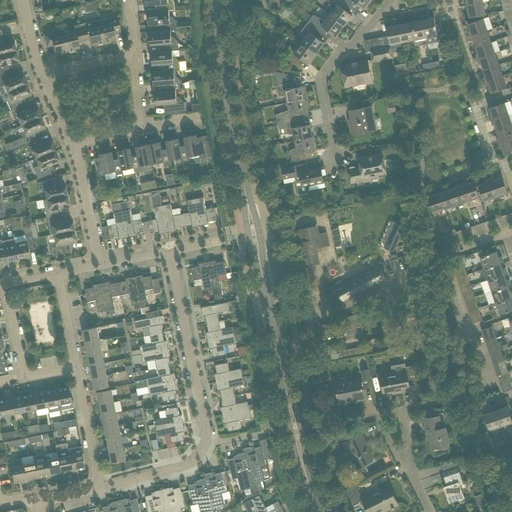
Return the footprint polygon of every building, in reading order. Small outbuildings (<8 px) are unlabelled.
[(146,0),(147,5),(159,4),(159,11),(159,12),(169,11),(175,11),(174,1),(172,0),(146,0)] [(347,11),(351,7),(342,0),(332,0),(329,4),(334,10),(329,15),(344,26),(352,15),(347,11)] [(371,0),(342,0),(351,7),(354,2),(364,9),(371,0)] [(485,14),(483,2),(465,6),(466,10),(468,10),(469,17),(485,14)] [(511,9),(511,5),(511,3),(502,5),(503,11),(511,9)] [(302,9),(299,13),(307,19),(310,15),(302,9)] [(511,15),(511,9),(503,11),(505,18),(511,15)] [(169,17),(169,11),(159,12),(159,11),(147,12),(148,25),(160,24),(161,31),(161,32),(170,31),(177,31),(176,21),(171,17),(169,17)] [(344,26),(329,15),(325,21),(313,15),(307,23),(322,34),(326,29),(336,37),(344,26)] [(120,32),(117,19),(116,16),(98,20),(104,44),(112,42),(111,40),(115,39),(114,34),(120,32)] [(426,16),(421,17),(425,38),(426,44),(439,42),(437,35),(434,18),(427,19),(426,16)] [(425,38),(421,17),(416,18),(417,21),(410,22),(413,40),(415,46),(426,44),(425,38)] [(483,19),(477,21),(467,24),(470,31),(467,32),(469,37),(487,31),(483,19)] [(98,20),(80,24),(81,28),(84,41),(90,40),(91,45),(95,44),(96,46),(104,44),(98,20)] [(413,40),(410,22),(403,24),(403,20),(398,21),(402,42),(413,40)] [(402,42),(398,21),(393,22),(393,26),(386,27),(388,36),(390,48),(391,52),(397,51),(396,47),(403,46),(402,42)] [(319,39),(322,34),(307,23),(301,31),(305,37),(301,42),(315,53),(324,43),(319,39)] [(84,41),(81,28),(70,31),(71,34),(63,36),(67,53),(75,51),(75,49),(79,48),(78,43),(84,41)] [(13,39),(5,41),(2,42),(0,36),(2,36),(1,29),(0,29),(0,54),(16,51),(15,49),(16,48),(15,44),(14,43),(13,39)] [(67,53),(63,36),(56,37),(55,31),(43,34),(46,47),(53,45),(55,54),(59,53),(60,55),(67,53)] [(171,37),(170,31),(161,32),(161,31),(149,32),(150,45),(162,44),(163,51),(163,52),(172,51),(178,50),(178,41),(173,37),(171,37)] [(490,42),(487,31),(469,37),(470,41),(473,40),(475,47),(490,42)] [(390,48),(388,36),(382,37),(384,49),(390,48)] [(384,49),(382,37),(376,38),(379,50),(384,49)] [(379,50),(376,38),(370,39),(373,51),(379,50)] [(373,51),(370,39),(364,41),(367,52),(371,52),(373,51)] [(307,64),(315,53),(301,42),(297,48),(290,46),(284,54),(298,66),(302,60),(307,64)] [(494,53),(490,42),(475,47),(477,54),(475,55),(477,59),(494,53)] [(384,49),(379,50),(373,51),(371,52),(373,61),(392,57),(391,52),(390,48),(384,49)] [(18,62),(17,58),(18,57),(17,53),(16,52),(16,51),(0,54),(0,73),(9,71),(7,65),(18,62)] [(172,57),(172,51),(163,52),(163,51),(151,52),(152,65),(164,64),(164,71),(174,71),(175,71),(180,70),(179,61),(174,57),(172,57)] [(498,65),(494,53),(477,59),(478,64),(481,63),(483,70),(498,65)] [(372,82),(368,61),(349,64),(342,73),(345,87),(372,82)] [(502,76),(498,65),(483,70),(485,77),(483,78),(484,82),(502,76)] [(26,84),(25,83),(25,82),(24,77),(23,77),(21,73),(10,78),(9,71),(0,73),(0,86),(0,87),(0,94),(0,95),(26,84)] [(155,72),(152,72),(153,85),(161,84),(165,84),(166,91),(175,91),(182,90),(181,81),(176,77),(175,71),(174,71),(164,71),(156,72),(155,72)] [(506,88),(503,78),(502,76),(484,82),(486,87),(488,86),(491,93),(506,88)] [(295,81),(277,84),(279,96),(287,96),(288,103),(305,99),(302,86),(301,86),(296,87),(295,81)] [(20,100),(30,95),(29,91),(29,90),(27,86),(26,86),(26,84),(0,95),(3,102),(6,101),(10,110),(22,105),(20,100)] [(176,97),(175,91),(166,91),(154,92),(155,105),(167,104),(168,114),(168,115),(186,113),(185,102),(183,103),(183,101),(178,97),(176,97)] [(308,113),(305,99),(288,103),(289,110),(282,113),(284,123),(303,120),(302,114),(308,113)] [(489,117),(490,121),(508,115),(504,103),(489,109),(491,116),(489,117)] [(38,111),(37,110),(35,106),(25,111),(22,105),(10,110),(15,120),(18,119),(21,126),(40,117),(39,116),(40,115),(38,111)] [(372,107),(359,109),(349,111),(352,124),(350,124),(352,135),(376,130),(372,107)] [(511,113),(508,115),(490,121),(492,126),(494,125),(496,132),(511,126),(511,113)] [(34,133),(45,128),(43,125),(43,124),(42,119),(41,119),(40,117),(21,126),(16,128),(19,134),(20,134),(25,144),(37,138),(34,133)] [(304,126),(303,120),(284,123),(287,135),(294,134),(295,141),(313,137),(310,124),(304,126)] [(511,126),(496,132),(499,139),(496,139),(498,144),(511,138),(511,126)] [(203,137),(197,138),(196,135),(184,137),(184,140),(185,140),(188,157),(199,155),(200,158),(207,157),(203,137)] [(315,151),(313,137),(295,141),(297,148),(290,151),(292,162),(317,157),(317,156),(310,157),(309,152),(315,151)] [(52,144),(51,143),(50,140),(39,144),(37,138),(25,144),(29,154),(32,152),(35,159),(54,151),(54,149),(54,148),(52,144)] [(185,140),(184,140),(179,141),(178,138),(166,141),(166,144),(167,144),(170,161),(181,158),(182,162),(189,161),(188,157),(185,140)] [(511,151),(511,138),(498,144),(499,148),(502,147),(504,155),(511,151)] [(167,144),(166,144),(161,145),(160,142),(148,145),(152,164),(163,162),(164,166),(171,164),(170,161),(167,144)] [(10,143),(3,146),(6,152),(12,149),(10,143)] [(152,164),(148,145),(135,147),(136,150),(131,151),(130,151),(134,168),(133,168),(136,182),(143,180),(140,167),(152,164)] [(130,151),(131,151),(130,148),(117,151),(118,154),(113,155),(112,155),(116,171),(115,172),(116,175),(123,174),(122,170),(133,168),(134,168),(130,151)] [(59,162),(57,158),(58,157),(56,153),(55,152),(54,151),(35,159),(38,166),(33,168),(38,179),(51,173),(48,166),(59,162)] [(112,155),(113,155),(112,152),(99,154),(100,157),(94,159),(98,179),(105,178),(104,174),(115,172),(116,171),(112,155)] [(378,175),(386,174),(382,153),(358,158),(360,168),(355,169),(354,167),(350,168),(349,170),(351,183),(378,178),(378,175)] [(294,166),(281,169),(281,167),(272,169),(273,178),(283,176),(283,179),(296,177),(294,166)] [(321,168),(298,172),(301,187),(324,183),(321,168)] [(494,178),(489,179),(495,197),(507,193),(502,178),(494,180),(494,178)] [(66,188),(65,187),(64,183),(53,185),(51,179),(37,182),(38,191),(40,190),(41,193),(45,192),(46,199),(66,195),(66,193),(67,193),(66,188)] [(495,197),(489,179),(484,181),(485,183),(478,186),(483,201),(495,197)] [(155,180),(141,183),(142,191),(156,188),(155,180)] [(479,197),(474,182),(467,184),(466,183),(461,184),(467,201),(479,197)] [(467,201),(461,184),(457,186),(457,187),(451,190),(456,205),(467,201)] [(456,205),(451,190),(444,192),(443,190),(439,192),(444,209),(456,205)] [(167,233),(162,206),(159,191),(151,193),(156,219),(148,221),(150,234),(159,232),(159,234),(167,233)] [(444,209),(439,192),(434,194),(434,195),(428,197),(433,213),(444,209)] [(354,203),(352,194),(343,196),(345,205),(354,203)] [(69,207),(68,203),(68,202),(68,197),(67,197),(66,195),(46,199),(42,200),(46,218),(59,215),(57,209),(69,207)] [(217,220),(214,208),(206,209),(203,197),(195,199),(200,226),(209,224),(208,222),(217,220)] [(200,226),(195,199),(187,201),(189,213),(181,214),(183,227),(192,225),(192,228),(200,226)] [(144,232),(141,219),(132,221),(128,201),(120,203),(122,211),(127,238),(136,236),(135,233),(144,232)] [(127,238),(122,211),(120,203),(112,204),(116,224),(107,226),(110,239),(118,237),(119,239),(127,238)] [(183,227),(181,214),(173,216),(170,204),(162,206),(167,233),(176,231),(175,228),(183,227)] [(15,208),(16,214),(25,212),(23,206),(15,208)] [(59,215),(46,218),(48,228),(49,235),(53,234),(73,230),(73,229),(74,228),(73,223),(72,223),(71,219),(64,220),(60,221),(59,215)] [(499,228),(496,218),(490,221),(493,230),(499,228)] [(493,230),(490,221),(485,222),(488,232),(493,230)] [(395,223),(384,248),(393,252),(404,226),(395,223)] [(471,227),(464,229),(467,239),(474,236),(481,234),(477,225),(476,225),(471,227)] [(316,248),(324,247),(329,246),(326,232),(318,234),(317,226),(295,230),(297,244),(290,245),(295,269),(319,264),(316,248)] [(467,239),(464,229),(458,231),(461,241),(467,239)] [(76,242),(75,238),(76,237),(75,233),(74,232),(73,230),(53,234),(55,242),(49,243),(51,256),(66,253),(65,244),(76,242)] [(26,241),(14,243),(17,259),(24,257),(24,259),(29,258),(28,249),(34,248),(30,231),(24,232),(26,241)] [(450,244),(447,235),(441,237),(445,246),(450,244)] [(13,239),(2,241),(3,245),(7,263),(11,262),(18,261),(17,259),(14,243),(13,239)] [(480,257),(483,267),(484,269),(500,263),(503,262),(501,257),(498,258),(496,252),(480,257)] [(218,276),(227,274),(224,261),(216,263),(215,261),(207,262),(212,290),(221,288),(218,276)] [(212,290),(207,262),(199,264),(199,267),(191,268),(193,281),(201,279),(204,291),(208,290),(209,293),(210,294),(213,293),(212,290)] [(463,263),(452,267),(454,272),(464,269),(463,263)] [(502,269),(500,263),(484,269),(479,270),(481,276),(486,274),(488,280),(504,275),(507,274),(505,268),(502,269)] [(341,281),(333,285),(335,289),(327,294),(334,307),(342,303),(343,304),(387,281),(379,266),(371,270),(355,278),(355,279),(343,285),(341,281)] [(142,275),(134,277),(139,304),(140,308),(146,307),(145,303),(148,302),(145,290),(154,289),(155,293),(161,292),(158,278),(152,280),(151,276),(143,278),(142,275)] [(506,281),(504,275),(488,280),(492,292),(508,286),(511,285),(509,280),(506,281)] [(139,304),(134,277),(126,279),(126,281),(118,283),(121,295),(129,294),(131,306),(139,304)] [(471,286),(469,281),(458,284),(460,290),(471,286)] [(112,297),(121,295),(118,283),(110,285),(109,282),(101,284),(106,311),(115,309),(112,297)] [(106,311),(101,284),(93,285),(93,288),(85,290),(87,302),(96,300),(98,312),(106,311)] [(472,291),(471,286),(460,290),(462,295),(472,291)] [(511,291),(510,292),(508,286),(492,292),(495,303),(511,298),(511,297),(511,291)] [(221,288),(213,290),(215,300),(223,299),(221,288)] [(511,298),(495,303),(490,305),(492,310),(497,308),(499,314),(511,310),(511,298)] [(219,321),(217,313),(229,311),(228,302),(201,308),(202,316),(205,316),(206,324),(219,321)] [(478,309),(476,303),(466,306),(468,312),(478,309)] [(480,314),(478,309),(468,312),(470,318),(480,314)] [(163,324),(161,315),(134,321),(136,330),(148,327),(150,335),(162,333),(161,325),(163,324)] [(347,332),(361,328),(358,316),(338,321),(339,325),(321,330),(323,339),(347,333),(347,332)] [(241,334),(240,327),(233,328),(233,327),(221,329),(219,321),(206,324),(208,332),(206,333),(207,341),(234,335),(241,334)] [(97,327),(92,328),(83,330),(85,342),(99,339),(97,327)] [(492,327),(491,327),(481,330),(485,341),(496,338),(492,327)] [(308,332),(311,342),(322,339),(319,328),(308,332)] [(164,341),(162,333),(150,335),(151,344),(139,346),(141,354),(168,349),(166,341),(164,341)] [(224,346),(236,344),(235,341),(244,339),(243,334),(241,334),(234,335),(207,341),(209,349),(211,349),(213,357),(226,355),(224,346)] [(427,347),(432,338),(428,336),(423,345),(427,347)] [(500,349),(497,343),(496,338),(485,341),(489,353),(500,349)] [(102,351),(99,339),(85,342),(87,354),(102,351)] [(170,357),(168,349),(141,354),(143,363),(155,360),(156,368),(169,366),(167,358),(170,357)] [(503,361),(500,351),(500,349),(489,353),(493,364),(503,361)] [(104,363),(102,351),(87,354),(90,366),(104,363)] [(507,372),(503,361),(493,364),(497,376),(507,372)] [(241,369),(232,370),(230,363),(228,363),(227,362),(215,365),(216,373),(214,374),(216,382),(243,377),(241,369)] [(106,375),(104,363),(90,366),(92,378),(106,375)] [(409,390),(406,374),(418,372),(416,364),(405,367),(405,371),(380,376),(384,394),(399,390),(400,392),(409,390)] [(171,374),(169,366),(156,368),(158,377),(146,379),(148,387),(175,382),(173,373),(171,374)] [(368,369),(361,371),(363,379),(370,378),(368,369)] [(503,392),(511,389),(511,386),(507,372),(497,376),(501,387),(503,392)] [(109,387),(106,375),(92,378),(95,390),(109,387)] [(244,385),(243,377),(216,382),(217,391),(220,390),(221,398),(234,396),(232,388),(244,385)] [(364,399),(361,380),(335,385),(339,404),(364,399)] [(176,390),(175,382),(148,387),(149,396),(161,393),(163,402),(166,401),(176,399),(174,391),(176,390)] [(60,385),(55,386),(59,405),(60,410),(74,408),(73,400),(71,400),(68,387),(61,388),(60,385)] [(59,405),(55,386),(50,387),(51,390),(44,392),(47,407),(48,413),(60,410),(59,405)] [(47,407),(44,392),(37,393),(36,389),(32,390),(35,409),(47,407)] [(111,389),(107,390),(97,392),(100,404),(114,401),(111,389)] [(35,409),(32,390),(27,391),(28,395),(21,396),(24,412),(30,411),(31,416),(36,415),(35,409)] [(24,412),(21,396),(13,398),(13,394),(8,395),(12,414),(24,412)] [(0,416),(12,414),(8,395),(3,396),(4,400),(0,400),(0,416)] [(236,404),(234,396),(221,398),(223,406),(221,407),(222,415),(255,409),(254,405),(248,406),(248,402),(236,404)] [(116,413),(114,401),(100,404),(102,416),(116,413)] [(170,408),(167,409),(165,409),(166,418),(154,420),(156,429),(183,423),(181,415),(179,415),(177,407),(175,407),(170,408)] [(511,422),(511,421),(510,416),(507,407),(495,411),(501,427),(511,422)] [(239,421),(251,418),(257,417),(256,409),(255,409),(222,415),(224,424),(226,423),(228,432),(241,429),(239,421)] [(501,427),(495,411),(484,415),(489,431),(501,427)] [(118,425),(116,413),(102,416),(104,428),(118,425)] [(439,416),(423,419),(426,434),(428,433),(431,449),(449,446),(445,428),(441,429),(439,416)] [(78,426),(76,419),(62,422),(64,429),(68,428),(78,426)] [(64,429),(62,422),(59,423),(59,422),(53,423),(54,431),(56,430),(64,429)] [(185,431),(183,423),(156,429),(158,437),(170,435),(171,443),(184,440),(182,432),(185,431)] [(40,432),(39,426),(38,426),(38,424),(27,427),(28,434),(40,432)] [(48,424),(39,426),(40,432),(49,430),(48,424)] [(121,437),(118,425),(104,428),(107,440),(121,437)] [(343,430),(333,432),(334,440),(345,438),(343,430)] [(361,433),(343,443),(356,469),(372,460),(366,448),(368,447),(361,433)] [(123,449),(121,437),(107,440),(109,452),(123,449)] [(81,454),(83,454),(82,446),(68,449),(69,456),(73,475),(78,474),(77,470),(84,469),(81,454)] [(266,466),(264,460),(269,459),(267,451),(263,453),(261,447),(251,449),(250,447),(243,449),(244,453),(252,484),(255,493),(258,492),(256,483),(264,481),(264,480),(271,478),(269,468),(266,466)] [(73,475),(69,456),(68,449),(56,452),(57,458),(61,474),(68,472),(68,476),(73,475)] [(126,461),(124,451),(123,449),(109,452),(112,463),(126,461)] [(511,459),(508,449),(503,451),(506,461),(511,459)] [(61,474),(57,458),(51,459),(50,453),(44,455),(46,460),(50,480),(54,479),(53,475),(61,474)] [(244,453),(237,455),(237,457),(227,460),(232,480),(237,478),(241,491),(244,490),(249,489),(250,492),(249,494),(248,494),(249,496),(255,493),(252,484),(244,453)] [(50,480),(46,460),(44,455),(39,456),(40,462),(34,463),(37,478),(44,477),(45,481),(50,480)] [(26,484),(22,465),(21,459),(15,460),(16,466),(10,468),(13,483),(21,481),(21,485),(26,484)] [(37,478),(34,463),(22,465),(26,484),(31,483),(30,480),(37,478)] [(465,498),(461,485),(463,484),(458,468),(442,473),(445,480),(441,481),(449,504),(465,498)] [(211,473),(203,475),(204,479),(205,479),(211,504),(213,509),(213,511),(219,511),(218,508),(225,506),(225,504),(224,500),(222,493),(227,492),(224,482),(222,472),(212,475),(211,473)] [(198,483),(188,485),(190,495),(193,504),(193,505),(196,504),(198,504),(200,511),(213,511),(213,509),(211,504),(205,479),(204,479),(197,481),(198,483)] [(185,507),(184,504),(180,488),(170,490),(169,488),(162,490),(166,504),(167,511),(180,511),(180,509),(185,507)] [(375,491),(367,495),(361,498),(368,511),(383,511),(397,505),(389,488),(376,494),(375,491)] [(167,511),(166,504),(162,490),(154,492),(155,494),(145,496),(148,511),(167,511)] [(283,511),(278,501),(273,504),(275,509),(270,511),(267,511),(259,495),(256,497),(255,494),(249,496),(251,500),(254,504),(257,511),(283,511)] [(257,511),(254,504),(251,500),(249,496),(247,497),(242,501),(247,511),(257,511)] [(140,511),(137,499),(127,501),(126,499),(119,501),(121,511),(140,511)] [(109,506),(102,508),(103,511),(121,511),(119,501),(111,503),(112,503),(112,504),(112,505),(109,506)]
